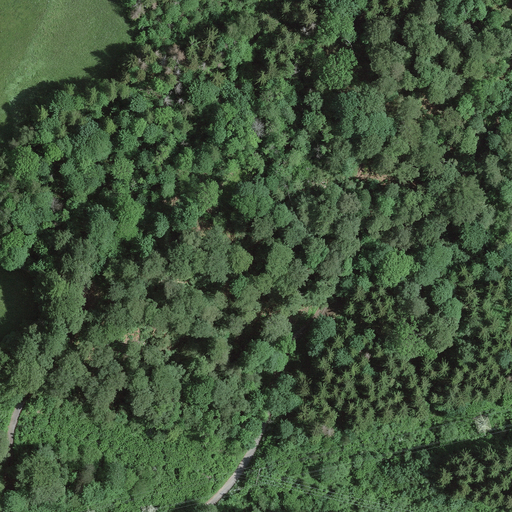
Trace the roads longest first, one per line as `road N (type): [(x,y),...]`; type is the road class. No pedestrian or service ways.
road 1 (track): [(205,511),(251,456),(284,352),(326,317),(348,258),(446,193),(511,105)]
road 2 (track): [(0,260),(78,283),(89,300),(18,411),(3,511)]
road 3 (track): [(269,0),(251,29),(257,145),(223,199)]
